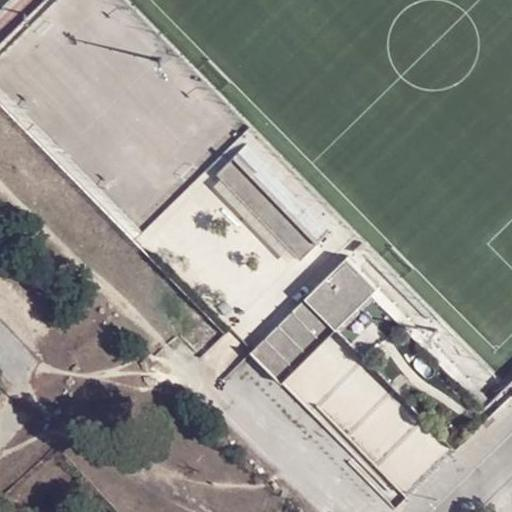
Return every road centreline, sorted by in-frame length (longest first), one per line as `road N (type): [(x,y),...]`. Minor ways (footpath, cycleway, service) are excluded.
road 1 (track): [(27,366),(105,377),(203,373),(0,173)]
road 2 (track): [(59,425),(144,467),(215,488),(271,480),(290,459)]
road 3 (track): [(195,511),(132,480),(59,425),(37,403),(27,366)]
